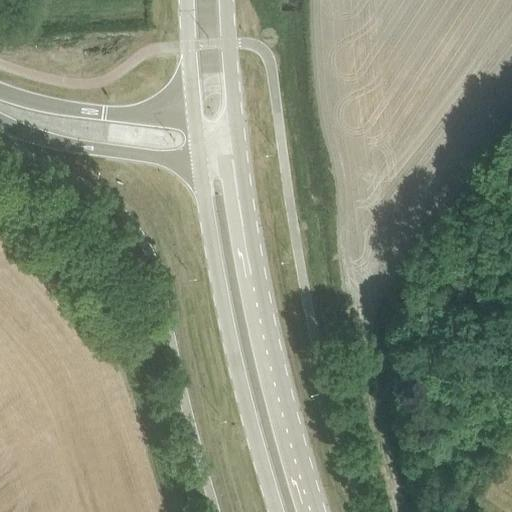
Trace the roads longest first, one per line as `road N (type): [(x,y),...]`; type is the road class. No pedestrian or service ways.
road 1 (primary): [(317,511),(256,272),(236,132)]
road 2 (primary): [(200,160),(227,327),(277,511)]
road 3 (tertiary): [(0,121),(71,145),(200,160)]
road 4 (tertiary): [(195,123),(0,93)]
road 5 (track): [(403,511),(368,378)]
road 6 (primary): [(236,132),(228,0)]
road 7 (primary): [(186,0),(195,123)]
